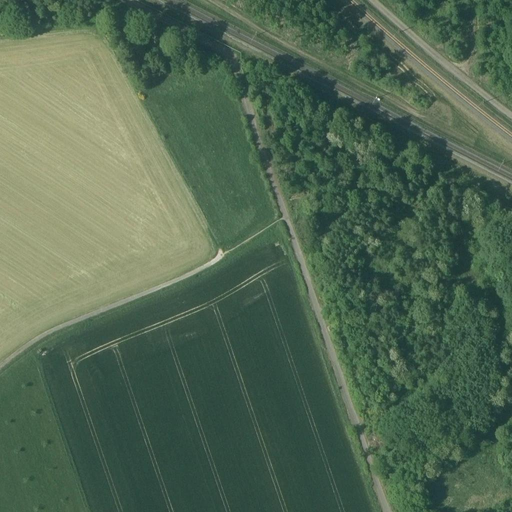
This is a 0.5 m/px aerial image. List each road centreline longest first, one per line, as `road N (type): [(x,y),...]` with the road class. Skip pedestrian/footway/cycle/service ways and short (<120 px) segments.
road 1 (track): [(388,511),(239,75),(228,54),(122,0)]
road 2 (track): [(0,39),(98,15),(220,256)]
road 3 (track): [(284,217),(203,268),(33,341),(0,367)]
road 4 (track): [(205,0),(314,61)]
